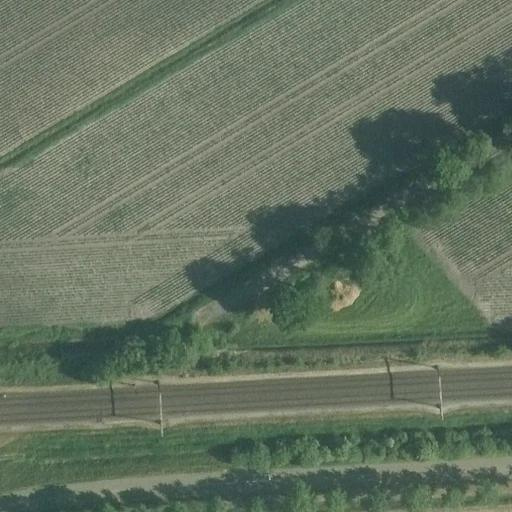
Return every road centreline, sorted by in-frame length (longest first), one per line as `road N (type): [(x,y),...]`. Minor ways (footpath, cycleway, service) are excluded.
road 1 (tertiary): [(0,508),(86,494),(511,468)]
road 2 (unclassified): [(181,329),(511,131)]
